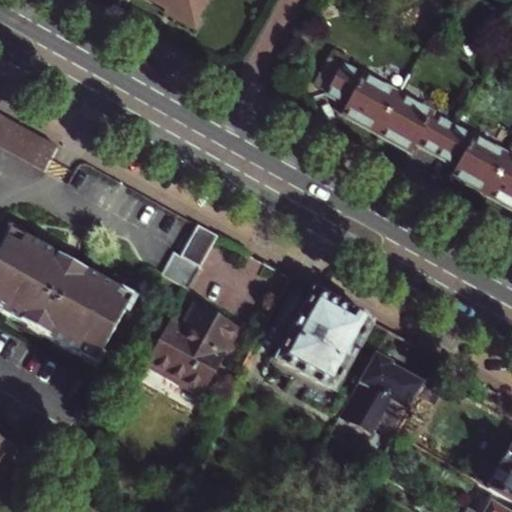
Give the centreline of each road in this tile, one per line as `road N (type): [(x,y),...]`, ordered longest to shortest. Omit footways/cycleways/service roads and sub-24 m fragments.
road 1 (secondary): [(0,49),(511,334)]
road 2 (secondary): [(511,297),(226,138)]
road 3 (secondary): [(226,138),(0,11)]
road 4 (residential): [(226,138),(297,0)]
